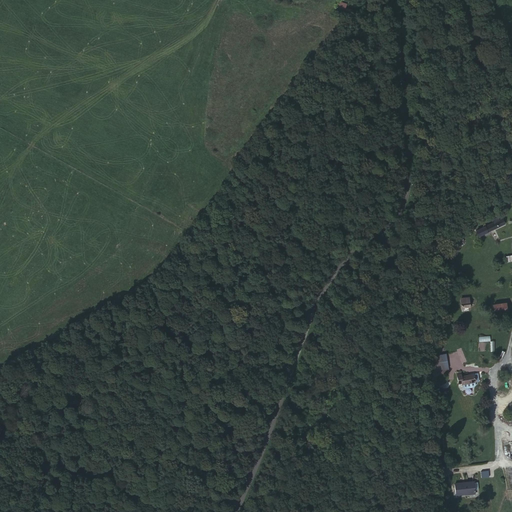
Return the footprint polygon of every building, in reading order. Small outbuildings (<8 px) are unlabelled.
[(337,12),(345,14),(348,4),(340,2),(337,12)] [(503,221),(499,223),(491,228),(495,233),(507,226),(504,220),(503,221)] [(495,233),(491,228),(477,237),(480,242),(495,233)] [(463,242),(459,251),(464,253),(468,244),(463,242)] [(444,256),(452,260),(459,248),(451,243),(444,256)] [(462,257),(457,255),(453,264),(458,266),(462,257)] [(511,308),(500,311),(502,320),(511,318),(511,308)] [(433,352),(433,372),(443,372),(443,368),(447,368),(447,352),(433,352)] [(474,382),(479,381),(490,380),(489,372),(478,373),(478,371),(472,372),(474,382)] [(490,488),(469,490),(471,501),(483,499),(484,501),(491,500),(491,496),(494,496),(493,488),(490,489),(490,488)]
